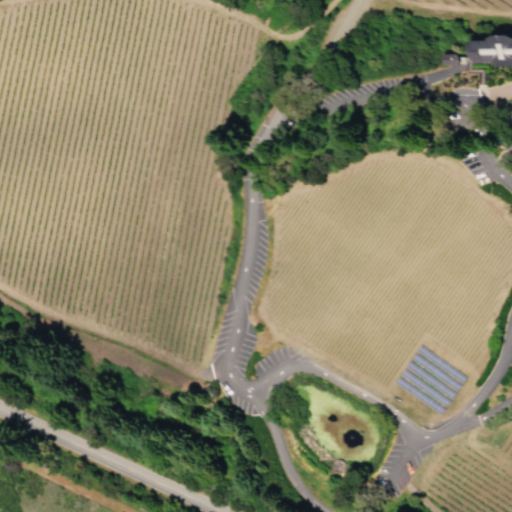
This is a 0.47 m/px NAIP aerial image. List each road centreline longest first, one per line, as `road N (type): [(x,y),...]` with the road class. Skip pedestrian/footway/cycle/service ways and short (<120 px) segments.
road 1 (secondary): [(0,410),(221,511)]
road 2 (residential): [(276,109),(352,0)]
